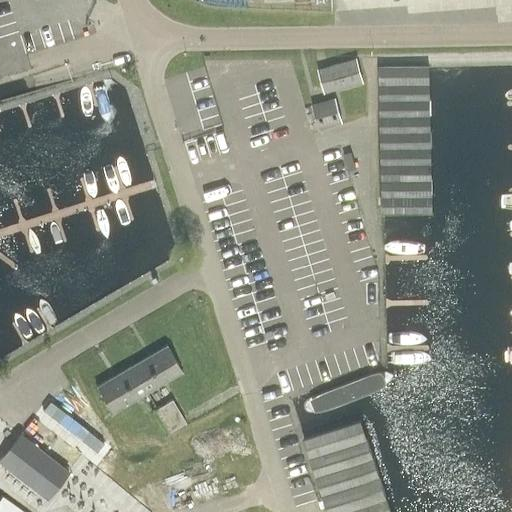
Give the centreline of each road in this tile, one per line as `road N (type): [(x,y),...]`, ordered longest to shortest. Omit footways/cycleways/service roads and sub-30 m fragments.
road 1 (unclassified): [(287,511),(133,16)]
road 2 (unclassified): [(511,36),(196,39),(163,36),(133,16)]
